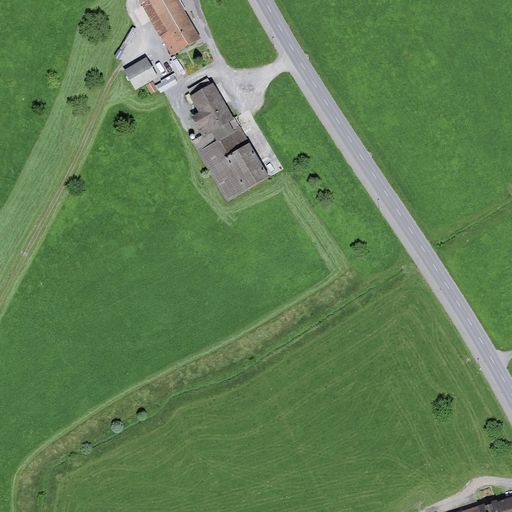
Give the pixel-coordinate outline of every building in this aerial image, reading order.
[(140,0),(161,35),(189,18),(178,0),(140,0)] [(189,18),(161,35),(171,54),(200,37),(189,18)] [(119,49),(115,56),(120,59),(124,51),(119,49)] [(147,57),(124,70),(135,89),(158,76),(147,57)] [(177,59),(171,63),(179,75),(185,71),(177,59)] [(173,75),(157,85),(161,93),(178,83),(173,75)] [(208,78),(188,89),(192,96),(212,85),(208,78)] [(153,82),(146,86),(152,94),(158,90),(153,82)] [(203,137),(235,118),(213,83),(192,96),(191,97),(199,111),(191,116),(203,137)] [(203,137),(194,141),(228,200),(268,177),(235,118),(203,137)] [(511,511),(511,496),(499,501),(502,511),(511,511)] [(502,511),(499,501),(498,502),(497,499),(457,511),(502,511)]
